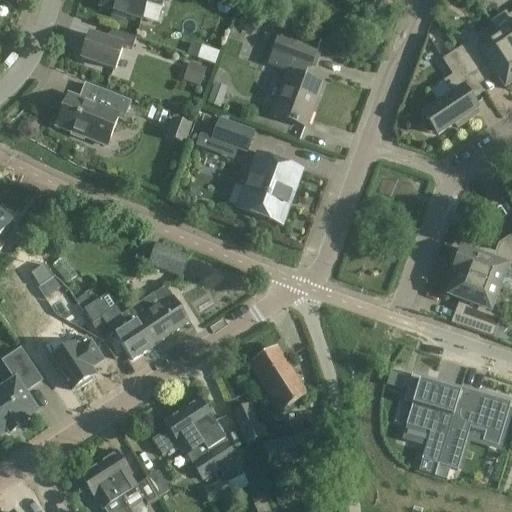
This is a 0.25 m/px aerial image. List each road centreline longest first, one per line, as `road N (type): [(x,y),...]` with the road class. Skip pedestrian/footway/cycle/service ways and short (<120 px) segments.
road 1 (residential): [(0,481),(301,287)]
road 2 (residential): [(301,287),(323,264),(421,0)]
road 3 (residential): [(354,511),(338,415),(301,287)]
road 4 (residential): [(396,320),(444,191),(511,140)]
